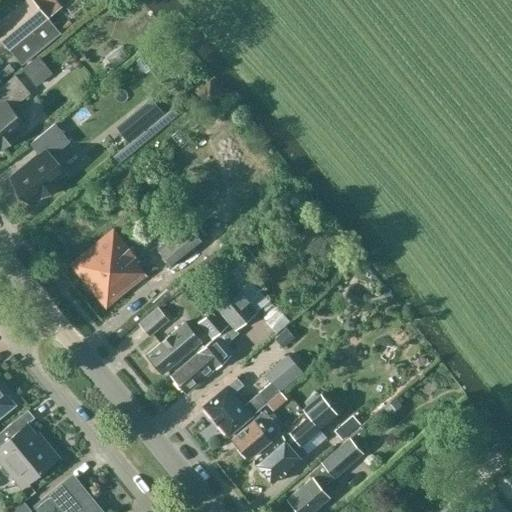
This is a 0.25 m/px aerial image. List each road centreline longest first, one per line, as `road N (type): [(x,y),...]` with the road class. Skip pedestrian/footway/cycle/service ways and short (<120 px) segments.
road 1 (tertiary): [(212,511),(53,317)]
road 2 (residential): [(18,348),(152,511)]
